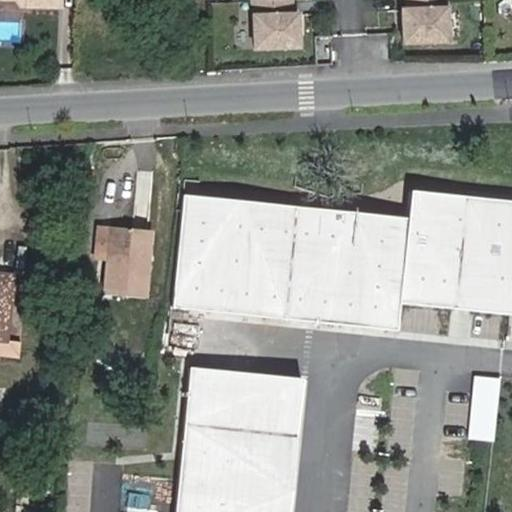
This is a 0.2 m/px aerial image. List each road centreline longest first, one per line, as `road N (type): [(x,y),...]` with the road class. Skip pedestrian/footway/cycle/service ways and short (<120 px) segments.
road 1 (residential): [(0,116),(356,101)]
road 2 (residential): [(353,353),(171,336)]
road 3 (residential): [(511,367),(353,353)]
road 4 (residential): [(341,511),(353,353)]
road 5 (residential): [(356,101),(511,87)]
